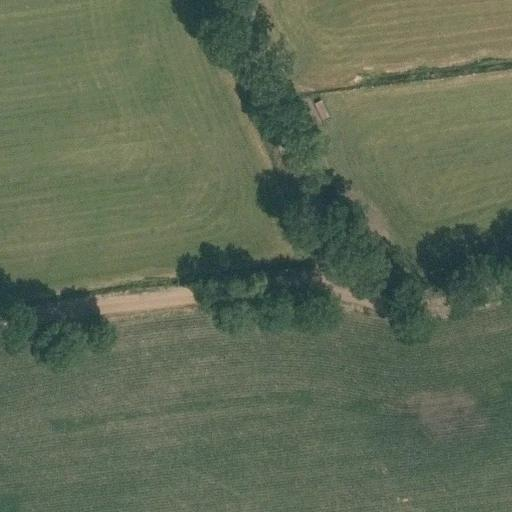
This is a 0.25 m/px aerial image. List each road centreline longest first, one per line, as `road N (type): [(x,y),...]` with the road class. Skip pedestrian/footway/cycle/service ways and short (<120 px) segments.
road 1 (track): [(219,0),(314,233),(315,284),(423,309),(511,288)]
road 2 (track): [(0,322),(315,284)]
